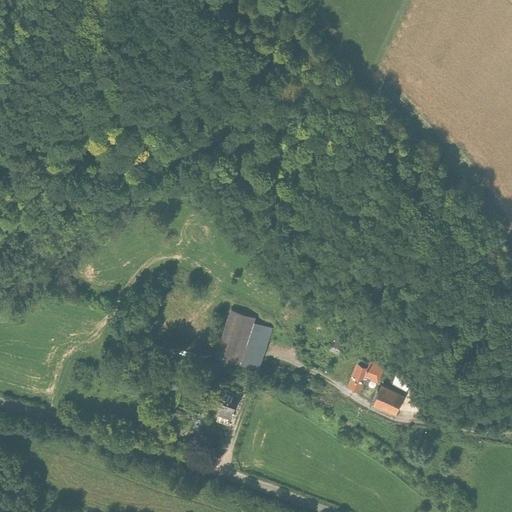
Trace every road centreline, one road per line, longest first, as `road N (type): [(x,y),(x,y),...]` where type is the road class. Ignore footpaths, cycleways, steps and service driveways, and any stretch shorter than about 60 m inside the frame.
road 1 (track): [(254,0),(318,62),(383,148),(511,269)]
road 2 (unclassified): [(333,511),(0,399)]
road 3 (track): [(282,343),(393,405),(511,420)]
